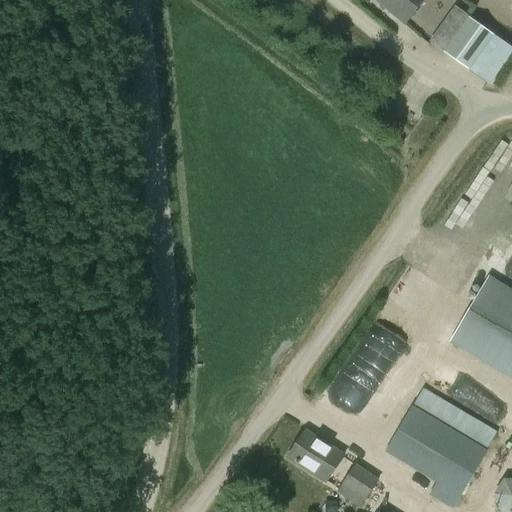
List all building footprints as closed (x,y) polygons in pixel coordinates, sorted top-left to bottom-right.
[(376,0),(403,23),(422,0),(376,0)] [(465,73),(488,41),(464,23),(440,55),(465,73)] [(511,261),(503,279),(511,283),(511,261)] [(418,270),(324,407),(351,425),(444,288),(418,270)] [(447,348),(511,386),(511,294),(487,279),(447,348)] [(422,389),(385,453),(437,484),(430,496),(452,509),(460,497),(497,433),(422,389)] [(289,459),(327,483),(344,457),(306,433),(289,459)] [(376,482),(353,468),(336,495),(360,509),(376,482)] [(511,511),(511,479),(502,479),(492,495),(500,511),(511,511)]
